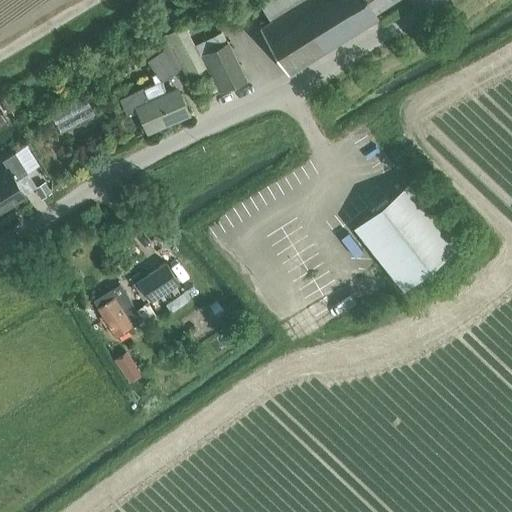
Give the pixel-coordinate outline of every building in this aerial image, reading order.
[(259,28),(287,73),(376,17),(373,12),(392,0),(256,0),(270,22),(259,28)] [(170,32),(160,37),(161,38),(179,70),(182,68),(187,77),(206,67),(219,93),(246,80),(227,42),(221,31),(194,44),(184,25),(170,32)] [(161,38),(143,49),(149,59),(147,60),(161,82),(177,72),(179,70),(161,38)] [(136,108),(147,133),(189,115),(180,94),(162,101),(159,95),(147,100),(142,88),(120,98),(126,113),(136,108)] [(64,129),(96,111),(87,94),(55,112),(64,129)] [(8,170),(0,174),(0,209),(24,194),(15,180),(27,172),(14,152),(1,160),(8,170)] [(36,187),(35,188),(41,198),(42,197),(51,191),(45,181),(36,187)] [(402,288),(457,244),(408,181),(353,226),(402,288)] [(166,260),(137,279),(151,300),(179,282),(166,260)] [(142,329),(157,319),(160,323),(168,319),(154,298),(147,302),(135,309),(119,283),(93,300),(115,336),(137,322),(142,329)] [(215,301),(209,306),(217,316),(223,311),(215,301)] [(161,361),(195,350),(183,336),(175,342),(178,347),(177,348),(158,354),(161,361)] [(134,362),(122,371),(129,382),(142,374),(134,362)]
